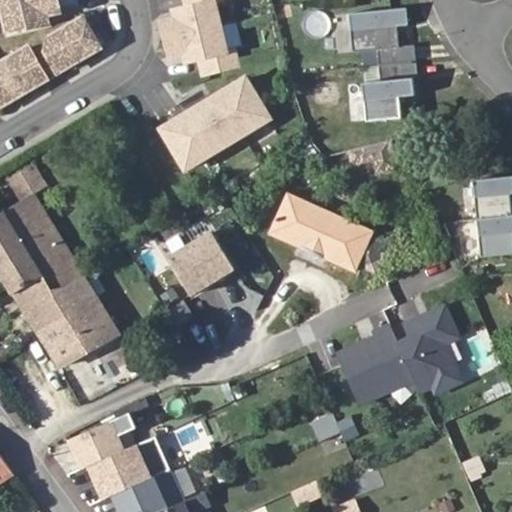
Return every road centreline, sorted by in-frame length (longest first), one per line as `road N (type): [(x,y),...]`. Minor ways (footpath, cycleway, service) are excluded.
road 1 (residential): [(448,266),(219,374),(168,376),(24,449)]
road 2 (residential): [(131,0),(140,35),(129,64),(0,142)]
